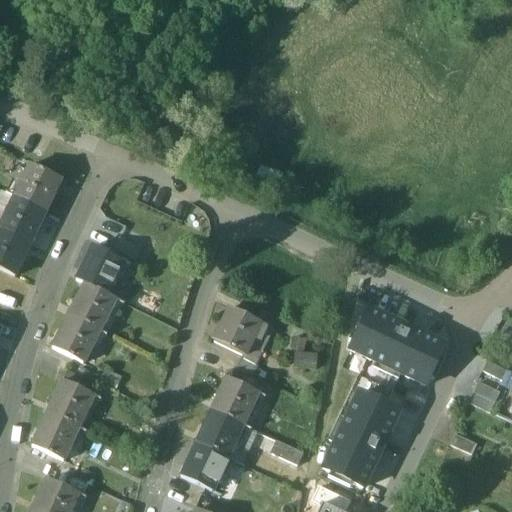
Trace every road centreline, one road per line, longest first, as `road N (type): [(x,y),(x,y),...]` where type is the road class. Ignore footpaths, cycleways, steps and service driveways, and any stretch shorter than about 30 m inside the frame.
road 1 (residential): [(106,154),(36,315),(0,495)]
road 2 (residential): [(149,511),(201,294),(230,212)]
road 3 (residential): [(230,212),(475,320)]
road 4 (residential): [(475,320),(387,511)]
road 5 (residential): [(106,154),(230,212)]
